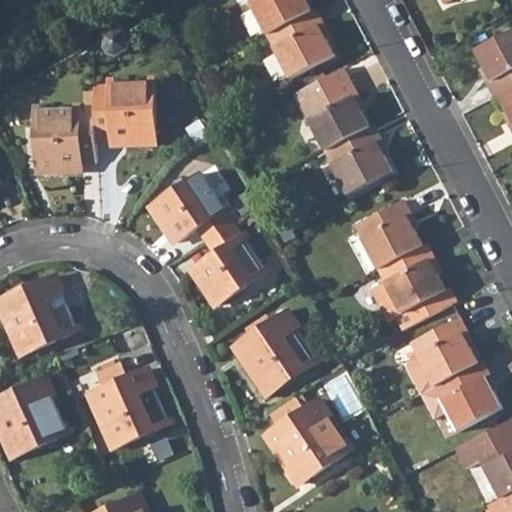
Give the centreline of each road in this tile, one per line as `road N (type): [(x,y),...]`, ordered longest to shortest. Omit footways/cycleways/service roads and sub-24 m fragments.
road 1 (residential): [(243,511),(157,295),(111,253),(62,240),(0,259)]
road 2 (residential): [(375,0),(511,262)]
